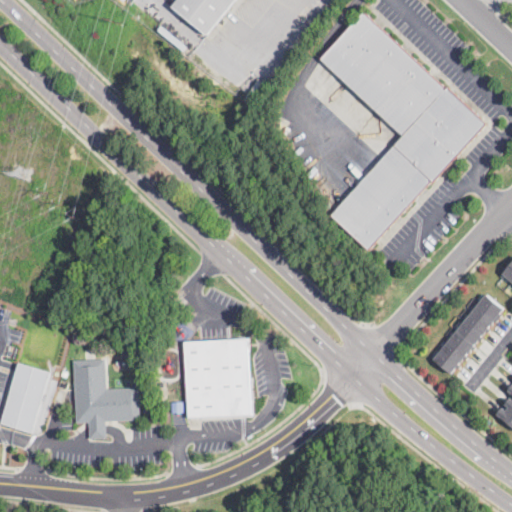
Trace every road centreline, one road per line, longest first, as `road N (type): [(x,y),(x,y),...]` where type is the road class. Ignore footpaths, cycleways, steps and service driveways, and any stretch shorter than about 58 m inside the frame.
road 1 (primary): [(511,471),(1,0)]
road 2 (primary): [(0,42),(355,375),(511,504)]
road 3 (residential): [(0,482),(131,495),(250,461),(326,405),(511,199)]
